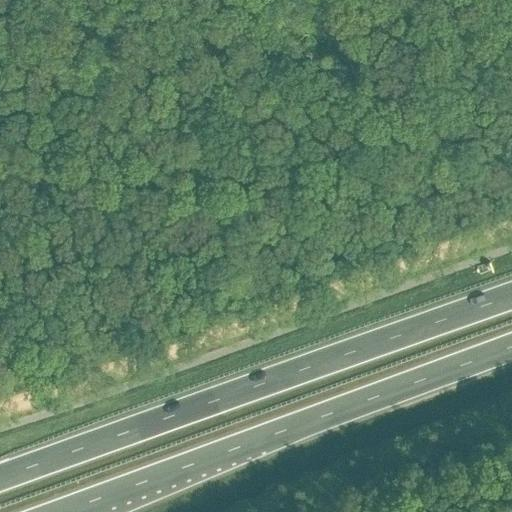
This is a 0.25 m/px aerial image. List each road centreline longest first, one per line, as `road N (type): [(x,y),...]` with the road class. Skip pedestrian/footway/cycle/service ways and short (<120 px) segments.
road 1 (trunk): [(511,294),(0,477)]
road 2 (trunk): [(58,511),(511,345)]
road 3 (track): [(0,408),(266,315)]
road 4 (track): [(266,315),(511,231)]
